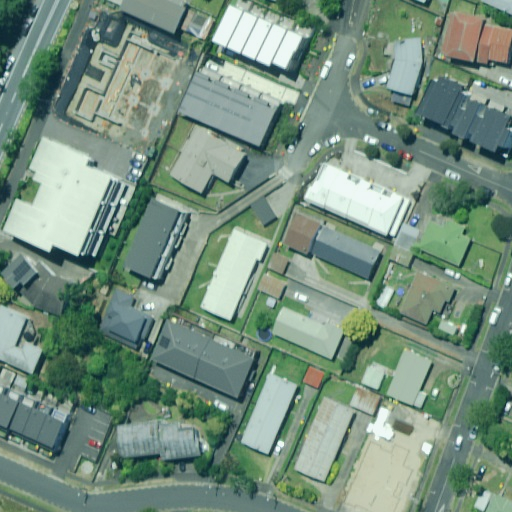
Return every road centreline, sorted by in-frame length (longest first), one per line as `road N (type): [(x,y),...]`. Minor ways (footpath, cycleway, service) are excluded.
road 1 (residential): [(270,511),(198,499),(87,502),(0,469)]
road 2 (residential): [(435,511),(511,297)]
road 3 (residential): [(511,190),(320,109)]
road 4 (tertiary): [(0,136),(60,0)]
